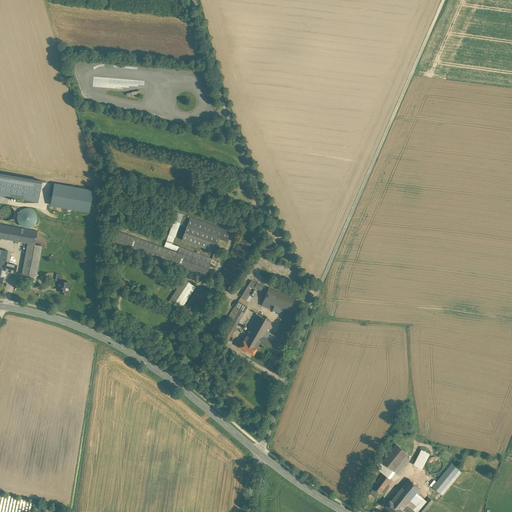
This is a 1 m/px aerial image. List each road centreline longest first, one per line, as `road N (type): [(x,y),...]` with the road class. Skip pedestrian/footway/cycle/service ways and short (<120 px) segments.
road 1 (unclassified): [(258,452),(309,299),(227,110),(193,0)]
road 2 (track): [(309,299),(443,0)]
road 3 (secondary): [(258,452),(118,346),(0,306)]
road 4 (track): [(414,449),(407,330),(326,316),(316,293)]
road 5 (track): [(191,120),(198,137),(242,166),(269,223),(273,245),(262,258)]
road 6 (track): [(227,110),(191,120),(101,98),(92,74)]
